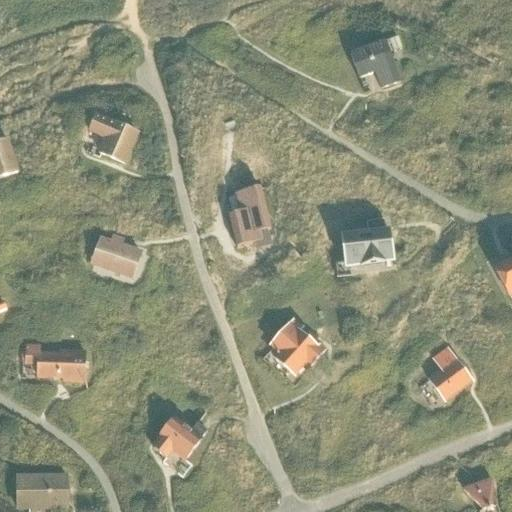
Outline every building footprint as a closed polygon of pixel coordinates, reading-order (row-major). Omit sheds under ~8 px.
[(393,53),(400,51),(396,39),(388,42),(393,53)] [(399,83),(385,43),(349,56),(358,80),(374,74),(380,90),(399,83)] [(109,124),(95,117),(88,132),(105,140),(99,155),(123,165),(136,135),(110,123),(109,124)] [(0,177),(16,173),(6,142),(0,143),(0,177)] [(248,220),(229,225),(237,255),(237,257),(258,252),(256,243),(272,239),(262,197),(243,202),(248,220)] [(367,236),(340,240),(343,265),(344,270),(363,267),(380,265),(395,263),(394,256),(391,233),(384,234),(382,221),(365,223),(367,236)] [(119,248),(121,242),(112,238),(110,244),(100,241),(91,266),(131,280),(140,255),(119,248)] [(509,262),(493,271),(508,297),(511,294),(511,247),(503,252),(509,262)] [(312,368),(323,354),(299,333),(301,330),(292,321),(269,346),(277,353),(275,356),(276,358),(273,361),(293,377),(306,362),(312,368)] [(59,357),(38,356),(38,348),(26,348),(25,365),(37,365),(37,378),(62,379),(62,383),(83,384),(84,354),(60,353),(59,357)] [(444,403),(470,384),(445,351),(432,361),(441,372),(428,382),(444,403)] [(189,434),(173,422),(151,451),(161,458),(167,450),(183,463),(200,442),(199,442),(205,435),(194,427),(189,434)] [(16,510),(66,510),(66,479),(16,479),(16,510)] [(481,511),(482,511),(491,509),(490,481),(461,491),(481,511)]
